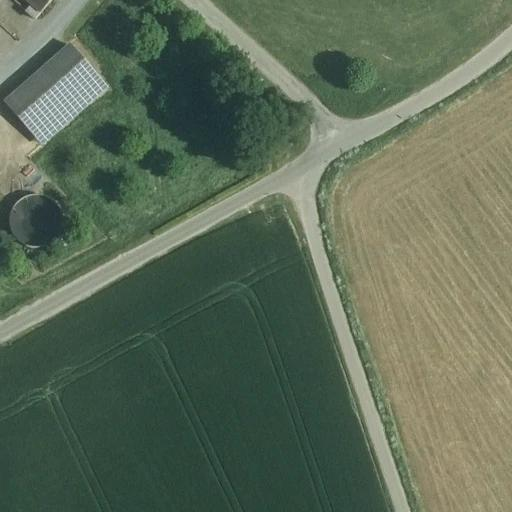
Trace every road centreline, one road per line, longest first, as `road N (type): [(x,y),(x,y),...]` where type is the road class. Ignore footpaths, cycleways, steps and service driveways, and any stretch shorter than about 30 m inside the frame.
road 1 (unclassified): [(405,511),(292,172)]
road 2 (unclassified): [(0,335),(292,172)]
road 3 (unclassified): [(351,140),(191,0)]
road 4 (unclassified): [(511,39),(432,98),(351,140)]
